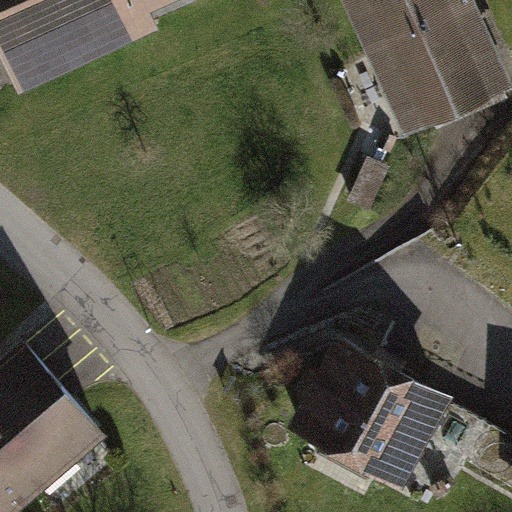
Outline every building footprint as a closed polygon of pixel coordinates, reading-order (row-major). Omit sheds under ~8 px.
[(0,0),(0,48),(23,100),(161,39),(150,16),(143,0),(0,0)] [(143,0),(150,16),(186,0),(143,0)] [(511,63),(482,0),(348,0),(408,131),(435,118),(506,86),(511,82),(511,63)] [(511,98),(506,86),(435,118),(444,137),(511,106),(511,98)] [(336,195),(360,206),(381,162),(358,150),(336,195)] [(0,506),(100,421),(18,325),(0,340),(0,506)] [(438,381),(327,326),(282,415),(393,471),(438,381)]
